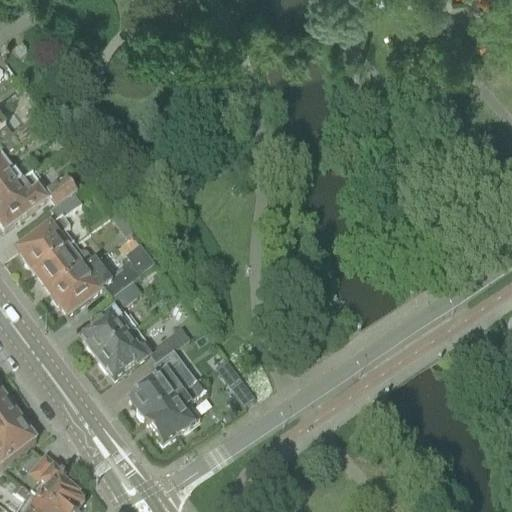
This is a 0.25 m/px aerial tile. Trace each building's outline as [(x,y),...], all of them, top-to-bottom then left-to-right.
[(14,52),(18,59),(25,54),(20,48),(14,52)] [(0,149),(12,141),(11,140),(7,134),(0,125),(0,149)] [(37,139),(29,128),(0,149),(0,154),(5,162),(37,139)] [(0,202),(18,188),(0,165),(0,202)] [(18,188),(0,202),(0,234),(2,237),(31,215),(36,211),(39,209),(46,203),(54,213),(71,200),(75,197),(65,184),(54,192),(48,197),(33,177),(18,188)] [(31,279),(33,278),(71,250),(62,238),(68,234),(61,225),(80,211),(71,200),(48,218),(55,227),(16,256),(24,266),(23,267),(31,279)] [(116,218),(109,224),(124,243),(131,238),(116,218)] [(71,250),(33,278),(49,300),(93,267),(84,256),(79,260),(71,250)] [(122,263),(125,267),(137,282),(153,270),(139,251),(122,263)] [(106,292),(112,301),(130,288),(137,282),(125,267),(105,282),(93,267),(49,300),(50,301),(49,302),(55,311),(57,310),(66,322),(106,292)] [(84,351),(94,365),(134,335),(118,314),(139,298),(130,288),(112,301),(110,303),(117,312),(79,340),(86,349),(84,351)] [(134,335),(94,365),(105,378),(106,377),(113,386),(150,358),(158,368),(172,358),(189,345),(180,333),(150,356),(134,335)] [(143,393),(127,405),(135,416),(135,420),(138,425),(142,425),(142,426),(179,399),(180,399),(193,390),(179,372),(181,370),(172,358),(158,368),(152,372),(159,382),(143,393)] [(214,374),(229,394),(240,386),(225,366),(214,374)] [(179,399),(142,426),(160,450),(175,439),(176,440),(199,423),(188,409),(197,402),(205,396),(198,386),(193,390),(180,399),(179,399)] [(0,405),(0,439),(19,425),(12,415),(12,411),(8,406),(4,406),(3,403),(0,405)] [(19,425),(0,439),(0,472),(35,446),(33,444),(34,441),(30,435),(27,435),(19,425)] [(37,463),(29,472),(33,476),(31,478),(29,481),(37,488),(37,487),(39,488),(31,498),(29,499),(30,500),(43,511),(79,511),(80,511),(80,508),(75,502),(76,501),(61,487),(63,485),(61,483),(53,474),(54,472),(44,463),(42,467),(37,463)] [(25,506),(21,511),(43,511),(30,500),(29,499),(17,489),(16,489),(11,496),(25,506)]
